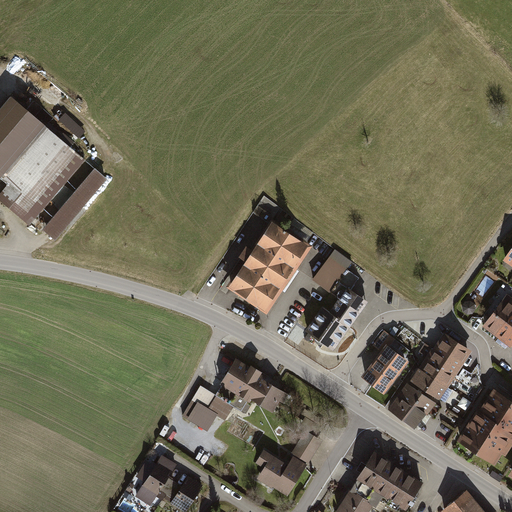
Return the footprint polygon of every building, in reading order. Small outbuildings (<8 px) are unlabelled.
[(0,180),(1,179),(9,185),(0,194),(0,199),(30,225),(85,161),(10,97),(0,109),(0,180)] [(79,137),(85,131),(68,113),(62,118),(79,137)] [(96,169),(45,229),(56,239),(107,179),(96,169)] [(266,310),(308,247),(271,222),(250,252),(245,248),(240,255),(245,259),(228,284),(266,310)] [(511,244),(500,263),(511,271),(511,244)] [(332,252),(310,282),(328,294),(349,264),(332,252)] [(342,278),(354,286),(360,277),(348,269),(342,278)] [(330,353),(365,304),(344,290),(327,313),(320,308),(302,334),(330,353)] [(496,333),(511,311),(511,297),(507,294),(485,324),(496,333)] [(511,311),(496,333),(511,344),(511,341),(511,311)] [(419,365),(446,383),(470,347),(443,329),(433,345),(425,341),(419,350),(426,354),(419,365)] [(406,362),(385,346),(359,378),(380,395),(406,362)] [(233,355),(218,381),(270,412),(278,399),(281,401),(286,393),(260,377),(263,372),(233,355)] [(410,378),(437,396),(446,383),(419,365),(410,378)] [(412,429),(434,403),(408,382),(386,408),(412,429)] [(225,420),(235,406),(200,384),(181,413),(207,430),(216,414),(225,420)] [(511,405),(492,393),(459,444),(495,467),(511,440),(511,405)] [(324,407),(315,402),(311,408),(320,413),(324,407)] [(255,480),(284,499),(320,443),(305,433),(285,465),(262,451),(253,466),(261,471),(255,480)] [(403,508),(421,479),(373,448),(355,477),(381,494),(403,508)] [(168,480),(175,468),(159,458),(135,497),(151,507),(158,495),(165,499),(174,484),(168,480)] [(501,479),(491,472),(488,477),(498,483),(501,479)] [(374,505),(381,494),(355,477),(334,510),(336,511),(366,511),(371,504),(374,505)] [(184,511),(200,487),(187,478),(181,488),(174,484),(165,499),(171,503),(170,505),(180,511),(184,511)] [(483,511),(465,490),(439,511),(483,511)]
